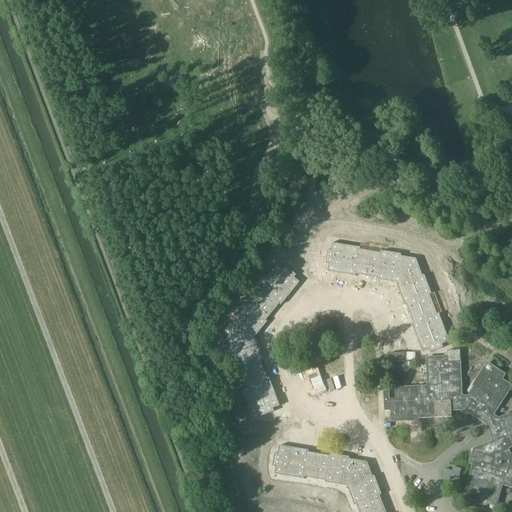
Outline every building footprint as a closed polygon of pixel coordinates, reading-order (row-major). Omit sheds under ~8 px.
[(318,240),(316,250),(323,251),(325,242),(318,240)] [(328,250),(326,263),(329,263),(328,271),(357,276),(357,273),(378,276),(378,279),(398,282),(405,304),(407,303),(415,322),(413,323),(423,352),(430,349),(431,352),(445,348),(443,344),(451,341),(441,313),(439,314),(432,294),(433,293),(426,274),(424,275),(417,257),(403,255),(403,252),(383,249),(382,252),(359,248),(360,245),(332,241),(331,251),(328,250)] [(286,255),(284,258),(291,263),(295,257),(288,252),(286,255)] [(233,318),(223,330),(229,348),(227,348),(235,368),(236,367),(243,386),(242,387),(252,415),(259,413),(260,416),(274,411),(273,408),(279,406),(270,377),(268,378),(261,358),(263,357),(255,336),(268,320),(266,318),(279,303),(281,304),(300,280),(295,276),(297,274),(285,264),(283,267),(277,262),(257,286),(258,287),(246,302),(244,300),(231,316),(233,318)] [(352,304),(349,320),(359,321),(362,306),(352,304)] [(305,325),(298,332),(311,342),(317,335),(305,325)] [(457,346),(448,349),(451,356),(460,353),(457,346)] [(405,361),(405,354),(405,352),(389,353),(390,361),(405,361)] [(474,448),(470,462),(469,464),(473,465),(464,498),(476,501),(474,507),(492,511),(496,511),(503,485),(511,487),(511,453),(511,454),(509,449),(511,447),(511,410),(508,412),(509,414),(499,417),(495,415),(511,388),(511,384),(504,379),(507,374),(488,362),(472,386),(474,387),(468,395),(463,396),(463,383),(428,385),(395,387),(396,399),(390,400),(389,390),(383,391),(384,411),(391,411),(391,422),(420,421),(420,419),(436,418),(452,417),(452,411),(461,411),(461,412),(466,415),(468,412),(487,424),(493,441),(474,448)] [(257,418),(248,421),(251,428),(260,425),(257,418)] [(275,452),(272,467),(275,468),(274,474),(303,480),(304,476),(325,480),(324,483),(347,486),(354,505),(357,504),(359,511),(386,511),(380,496),(383,495),(375,475),(373,476),(368,462),(349,459),(349,456),(330,453),(329,453),(329,455),(308,452),(309,449),(279,445),(277,453),(275,452)] [(406,454),(391,460),(395,469),(409,464),(406,454)] [(265,469),(263,479),(271,480),(272,471),(265,469)]
